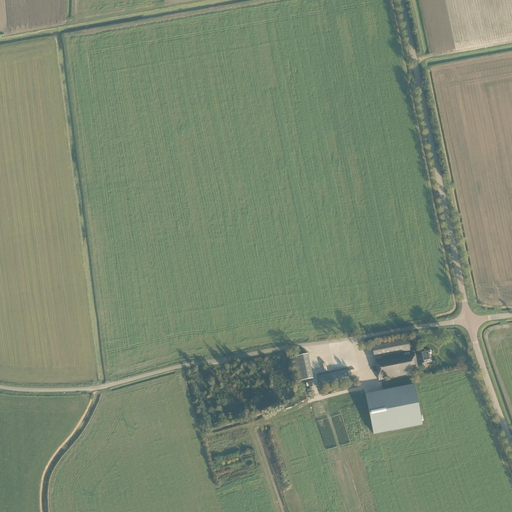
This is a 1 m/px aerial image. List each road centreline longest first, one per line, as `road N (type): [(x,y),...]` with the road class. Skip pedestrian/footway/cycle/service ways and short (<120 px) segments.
road 1 (tertiary): [(0,387),(104,386),(181,365),(468,320)]
road 2 (tertiary): [(468,320),(401,0)]
road 3 (tertiary): [(511,446),(468,320)]
